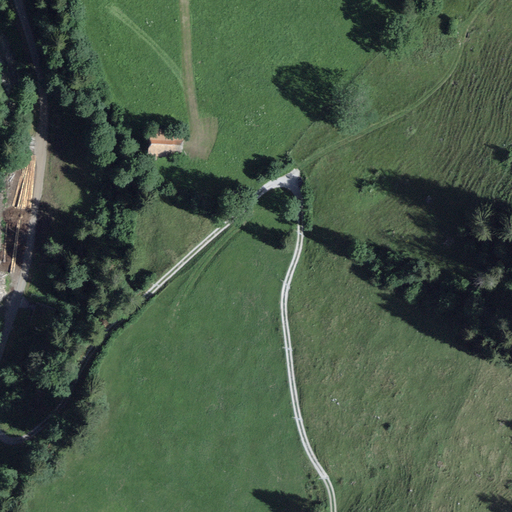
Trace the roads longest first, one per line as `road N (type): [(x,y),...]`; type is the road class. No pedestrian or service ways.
road 1 (track): [(333,511),(331,490),(297,418),(284,312),(300,234),(287,185),(258,195),(131,307),(38,426),(19,436),(0,432)]
road 2 (unclassified): [(0,358),(29,254),(44,121),(20,0)]
road 3 (track): [(287,185),(312,158),(422,100),(444,78),(464,27),(487,0)]
road 4 (track): [(185,0),(197,153)]
